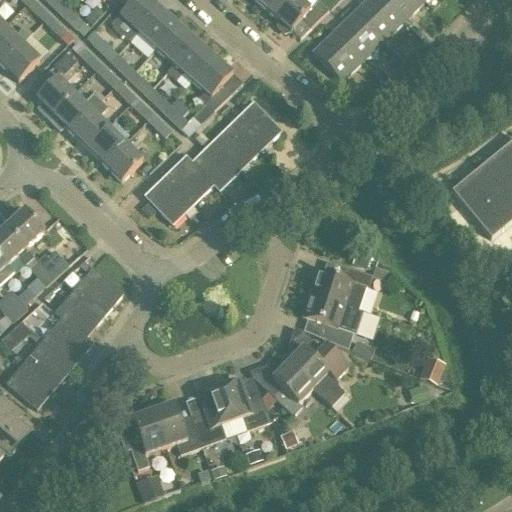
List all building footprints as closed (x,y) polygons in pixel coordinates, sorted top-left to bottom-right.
[(15,0),(25,9),(32,2),(30,0),(15,0)] [(58,17),(65,10),(55,0),(42,0),(41,1),(58,17)] [(138,37),(158,14),(142,0),(137,0),(119,21),(138,37)] [(271,20),(288,0),(256,0),(253,4),(271,20)] [(289,36),(301,23),(311,32),(328,16),(316,5),(309,12),(301,5),(305,0),(288,0),(271,20),(276,24),(276,31),(284,39),(290,37),(289,36)] [(382,46),(403,26),(377,0),(371,0),(354,17),(382,46)] [(377,0),(403,26),(423,6),(417,0),(377,0)] [(42,26),(49,18),(32,2),(25,9),(42,26)] [(65,10),(58,17),(76,35),(84,27),(65,10)] [(156,54),(177,30),(158,14),(138,37),(156,54)] [(361,66),(382,46),(354,17),(333,37),(361,66)] [(49,18),(42,26),(60,43),(68,36),(49,18)] [(174,70),(195,47),(177,30),(156,54),(172,69),(174,70)] [(0,68),(20,48),(21,49),(32,38),(24,31),(14,41),(3,31),(0,34),(0,68)] [(340,87),(361,66),(333,37),(312,57),(340,87)] [(111,68),(118,60),(99,42),(91,50),(111,68)] [(192,87),(214,63),(195,47),(174,70),(172,69),(166,76),(176,85),(182,78),(192,87)] [(38,65),(21,49),(20,48),(0,68),(0,69),(18,87),(38,65)] [(79,61),(95,76),(102,69),(86,54),(79,61)] [(128,84),(135,76),(118,60),(111,68),(128,84)] [(170,110),(163,117),(187,140),(231,100),(221,91),(232,79),(214,63),(192,87),(203,98),(199,103),(205,108),(187,126),(170,110)] [(112,93),(119,85),(102,69),(95,76),(112,93)] [(48,124),(73,99),(55,82),(48,75),(31,93),(38,100),(35,103),(40,109),(36,113),(48,124)] [(145,100),(152,93),(135,76),(128,84),(145,100)] [(129,109),(136,102),(119,85),(112,93),(129,109)] [(163,117),(170,110),(152,93),(145,100),(163,117)] [(69,137),(100,105),(93,98),(83,109),(73,99),(48,124),(60,135),(64,132),(69,137)] [(146,125),(153,118),(136,102),(129,109),(146,125)] [(86,153),(107,132),(97,123),(108,112),(100,105),(69,137),(86,153)] [(231,129),(259,157),(281,136),(252,109),(231,129)] [(153,118),(146,125),(164,143),(171,135),(153,118)] [(239,177),(259,157),(231,129),(211,148),(239,177)] [(103,170),(124,148),(107,132),(86,153),(103,170)] [(511,145),(451,195),(490,243),(511,225),(511,145)] [(124,148),(103,170),(120,186),(141,165),(124,148)] [(219,197),(239,177),(211,148),(191,168),(185,162),(219,197)] [(219,197),(185,162),(164,182),(192,210),(212,190),(219,197)] [(171,230),(192,210),(164,182),(144,202),(171,230)] [(24,254),(25,253),(43,237),(23,215),(4,232),(24,254)] [(53,284),(36,265),(25,253),(24,254),(4,232),(0,236),(0,263),(6,271),(17,260),(46,291),(53,284)] [(54,249),(66,263),(85,247),(73,233),(54,249)] [(36,265),(53,284),(61,277),(44,258),(36,265)] [(317,276),(309,300),(342,312),(343,309),(358,314),(365,293),(367,294),(372,281),(348,272),(343,285),(317,276)] [(73,298),(103,323),(122,300),(92,275),(73,298)] [(2,303),(19,321),(27,313),(11,295),(2,303)] [(85,344),(103,323),(73,298),(55,319),(91,350),(92,350),(85,344)] [(358,314),(343,309),(342,312),(309,300),(301,322),(306,324),(303,335),(347,354),(353,338),(355,339),(363,316),(358,314)] [(0,336),(0,337),(19,321),(2,303),(0,304),(0,313),(6,319),(0,324),(0,336)] [(73,372),(91,350),(55,319),(54,320),(60,325),(42,346),(73,372)] [(55,394),(73,372),(42,346),(24,368),(55,394)] [(325,348),(311,363),(300,353),(286,368),(312,393),(312,392),(325,404),(337,391),(337,386),(337,385),(350,371),(325,348)] [(451,396),(446,376),(445,376),(443,375),(445,370),(427,362),(419,383),(451,396)] [(36,416),(55,394),(24,368),(5,390),(36,416)] [(312,393),(286,368),(272,383),(279,390),(270,400),(293,421),(301,412),(297,408),(312,393)] [(218,393),(230,427),(241,423),(246,436),(270,427),(261,402),(247,407),(239,385),(218,393)] [(221,430),(230,427),(218,393),(197,401),(205,423),(193,427),(202,452),(226,443),(221,430)] [(0,460),(3,462),(6,464),(29,436),(0,411),(0,404),(4,400),(0,396),(0,460)] [(193,427),(182,431),(174,410),(152,418),(165,452),(176,449),(180,460),(202,452),(193,427)] [(165,452),(152,418),(131,426),(139,449),(130,452),(138,475),(148,471),(144,460),(165,452)] [(143,507),(164,500),(157,480),(136,487),(143,507)]
